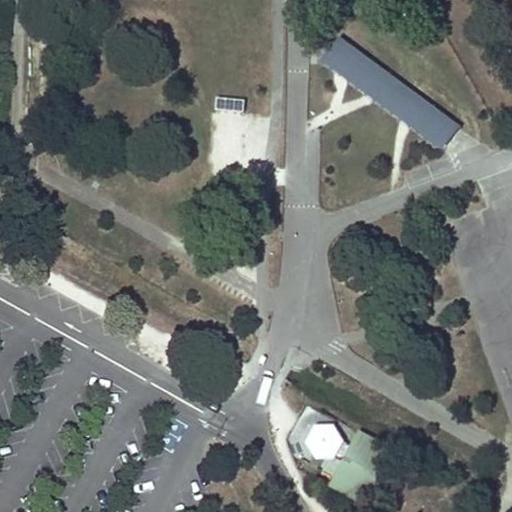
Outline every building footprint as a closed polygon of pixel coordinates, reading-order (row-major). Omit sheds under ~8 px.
[(342,38),(330,54),(390,99),(402,83),(342,38)] [(390,99),(330,54),(324,62),(343,77),(371,98),(407,125),(444,153),(462,128),(452,121),(440,137),(415,118),(427,102),(402,83),(390,99)] [(245,112),(246,101),(219,99),(218,110),(245,112)] [(452,121),(427,102),(415,118),(440,137),(452,121)] [(336,426),(315,427),(304,446),(314,462),(335,461),(345,445),(336,426)] [(335,477),(328,489),(363,507),(392,452),(358,434),(335,477)]
